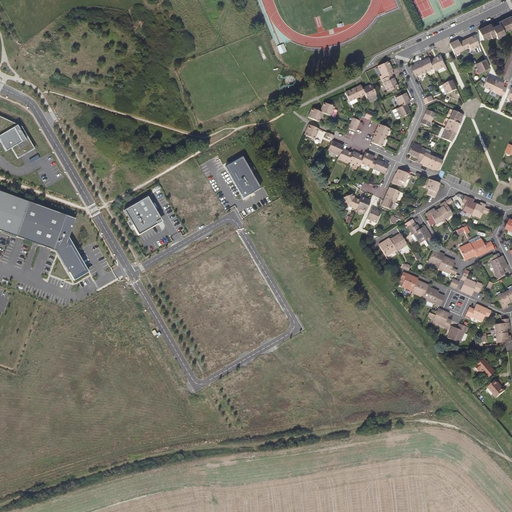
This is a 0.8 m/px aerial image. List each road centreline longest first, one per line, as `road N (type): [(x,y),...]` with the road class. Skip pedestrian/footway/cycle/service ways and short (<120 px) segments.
road 1 (track): [(511,462),(456,427),(408,420),(155,456),(0,508)]
road 2 (residential): [(511,3),(401,57),(421,107),(398,163)]
